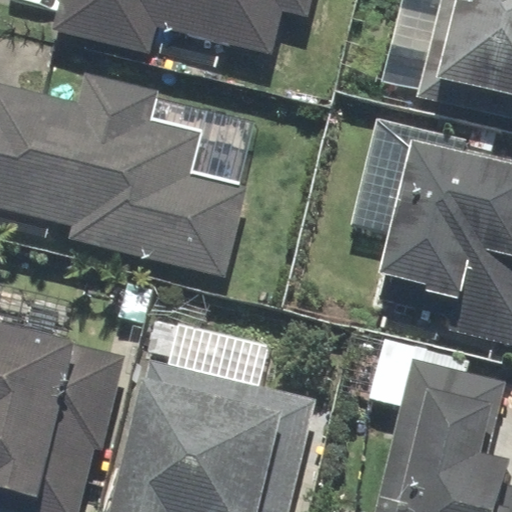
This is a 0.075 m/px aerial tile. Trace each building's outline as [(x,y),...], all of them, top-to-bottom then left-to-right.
[(315,0),(62,0),(50,52),(147,75),(155,40),(276,68),(285,26),(308,32),(315,0)] [(511,0),(452,0),(432,126),(511,139),(511,0)] [(0,220),(74,235),(70,258),(227,288),(245,197),(194,187),(202,144),(148,134),(155,100),(83,86),(78,115),(0,100),(0,220)] [(511,167),(477,160),(472,179),(403,163),(370,305),(449,323),(445,343),(511,358),(511,167)] [(47,511),(83,357),(0,337),(0,511),(47,511)] [(505,384),(410,365),(380,511),(502,511),(509,477),(487,473),(505,384)] [(293,511),(316,404),(144,369),(115,511),(293,511)]
